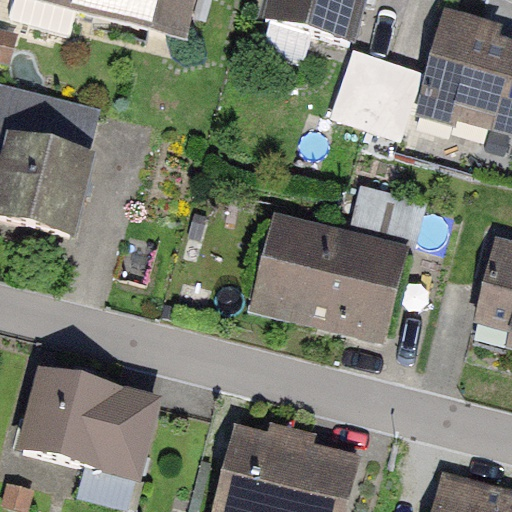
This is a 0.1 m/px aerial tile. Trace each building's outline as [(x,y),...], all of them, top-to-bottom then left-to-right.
[(21,0),(16,23),(219,72),(236,0),(21,0)] [(363,0),(279,0),(272,28),(352,48),(363,0)] [(511,41),(451,22),(421,114),(511,143),(511,41)] [(427,84),(357,65),(343,117),(413,136),(427,84)] [(0,153),(9,156),(0,189),(0,223),(68,242),(102,116),(0,88),(0,153)] [(408,248),(273,221),(254,313),(390,341),(408,248)] [(511,250),(499,247),(477,337),(511,345),(511,250)] [(153,406),(46,382),(29,460),(136,484),(153,406)] [(343,511),(355,462),(239,437),(222,511),(343,511)] [(511,511),(511,510),(437,491),(431,511),(511,511)]
